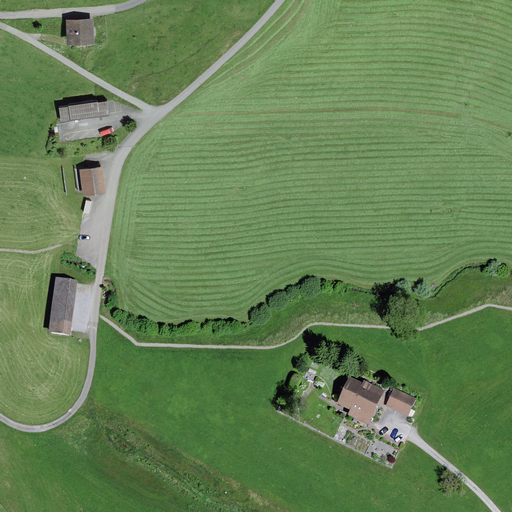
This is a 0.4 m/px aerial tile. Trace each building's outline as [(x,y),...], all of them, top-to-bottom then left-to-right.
[(92,21),(67,21),(67,46),(92,46),(92,21)] [(68,103),(60,104),(62,119),(70,118),(70,116),(99,113),(99,114),(109,113),(107,97),(98,99),(98,97),(68,101),(68,103)] [(102,165),(80,168),(83,194),(105,191),(102,165)] [(76,281),(56,279),(50,333),(70,335),(76,281)] [(350,377),(337,404),(350,410),(348,415),(368,425),(385,391),(364,381),(363,384),(350,377)] [(394,389),(386,405),(408,416),(416,399),(394,389)]
